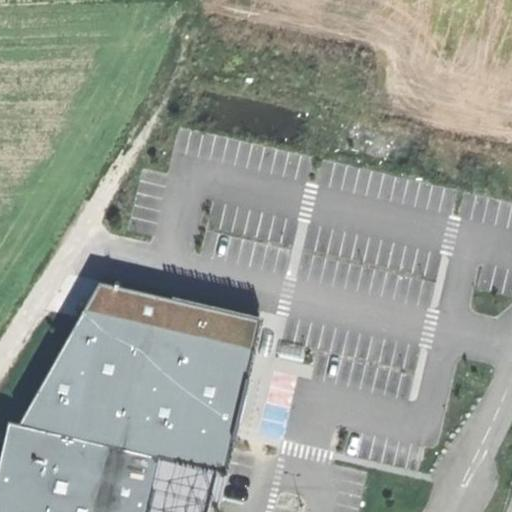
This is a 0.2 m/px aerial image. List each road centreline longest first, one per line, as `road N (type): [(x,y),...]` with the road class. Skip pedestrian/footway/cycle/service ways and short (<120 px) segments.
road 1 (track): [(207,0),(194,51),(59,258),(0,370)]
road 2 (unclassified): [(511,372),(451,511)]
